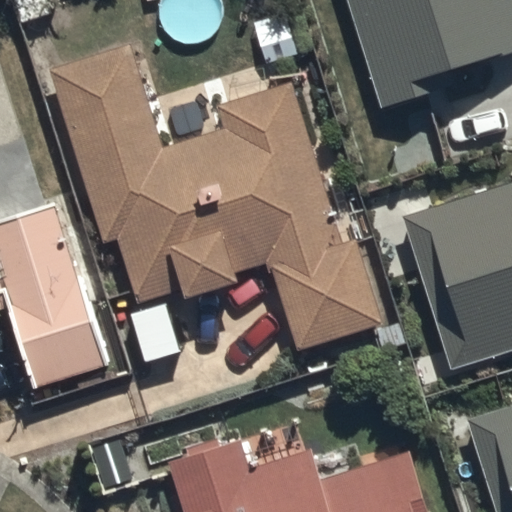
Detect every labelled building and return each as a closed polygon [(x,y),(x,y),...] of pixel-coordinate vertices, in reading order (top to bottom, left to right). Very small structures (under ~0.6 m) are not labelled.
[(511,0),(347,0),(377,101),(511,60),(511,0)] [(136,52),(53,77),(125,310),(265,267),(292,356),(380,329),(305,86),(221,112),(227,132),(166,151),(136,52)] [(511,188),(402,221),(448,373),(511,354),(511,188)] [(0,298),(8,296),(39,394),(117,369),(64,205),(0,225),(0,298)] [(511,511),(511,411),(471,424),(497,511),(511,511)] [(245,447),(174,469),(188,511),(428,511),(412,460),(326,488),(314,451),(253,471),(245,447)]
